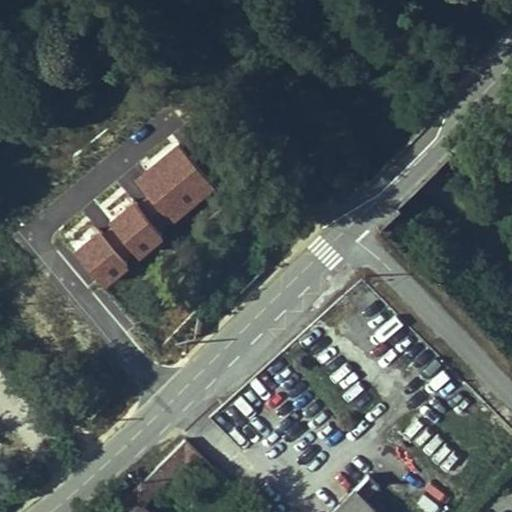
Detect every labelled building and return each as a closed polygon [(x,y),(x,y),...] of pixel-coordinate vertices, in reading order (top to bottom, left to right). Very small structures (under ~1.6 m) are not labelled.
[(340,197),(328,185),(316,196),(328,208),(340,197)] [(105,405),(130,379),(117,366),(92,392),(105,405)] [(215,476),(229,463),(201,433),(188,446),(198,457),(215,476)] [(198,457),(188,446),(158,473),(169,484),(198,457)] [(392,463),(384,472),(406,491),(414,482),(392,463)] [(169,484),(158,473),(116,511),(166,511),(154,498),(169,484)] [(433,511),(434,511),(449,492),(431,480),(417,500),(433,511)] [(380,511),(352,484),(324,511),(380,511)]
